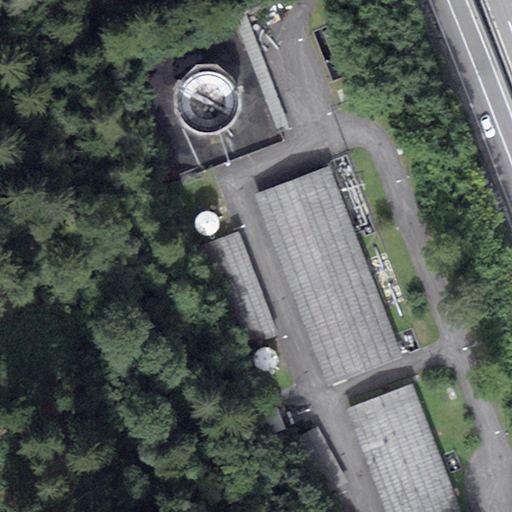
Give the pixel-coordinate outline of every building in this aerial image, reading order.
[(327,388),(404,358),(329,165),(251,196),(327,388)] [(279,337),(237,232),(205,245),(247,349),(279,337)] [(463,511),(413,383),(345,410),(385,511),(463,511)] [(287,429),(278,408),(263,414),(272,435),(287,429)] [(348,482),(317,426),(299,436),(329,492),(348,482)]
